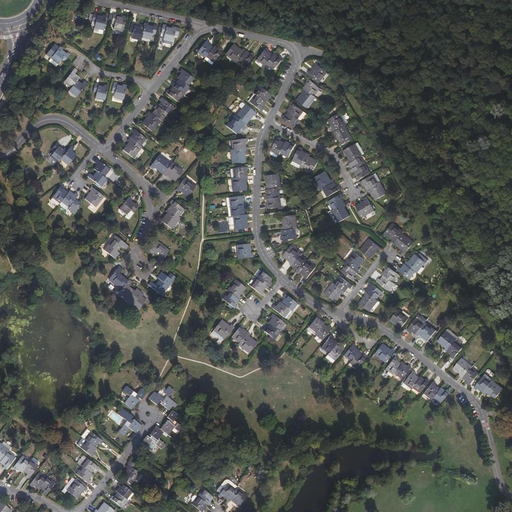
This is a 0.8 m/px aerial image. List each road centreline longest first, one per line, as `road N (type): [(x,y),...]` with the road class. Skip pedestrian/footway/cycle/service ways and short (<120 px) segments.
road 1 (residential): [(208,27),(281,41),(294,55),(258,153),(259,246),(283,278)]
road 2 (track): [(294,55),(325,50),(464,94),(511,100)]
road 3 (residential): [(382,328),(480,406),(501,484),(511,496)]
road 4 (residential): [(104,151),(208,27)]
road 5 (residential): [(0,157),(52,118),(104,151)]
